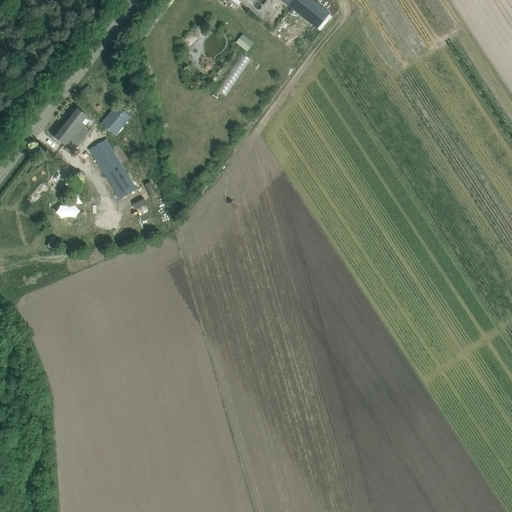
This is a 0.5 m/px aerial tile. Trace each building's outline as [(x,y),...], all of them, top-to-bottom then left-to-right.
[(282,0),(318,28),(330,13),(313,0),(282,0)] [(237,42),(248,51),(255,42),(244,33),(237,42)] [(216,89),(226,95),(251,58),(241,51),(216,89)] [(115,135),(124,124),(129,127),(131,124),(127,121),(135,111),(121,100),(101,123),(115,135)] [(76,107),(53,136),(73,151),(89,130),(81,123),(87,115),(76,107)] [(137,182),(123,162),(120,164),(104,139),(90,148),(119,193),(137,182)]
